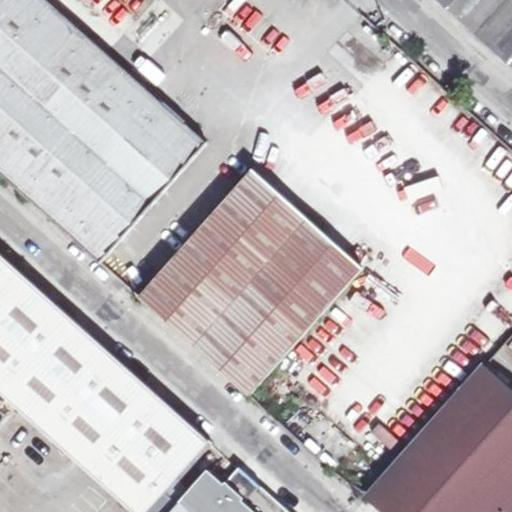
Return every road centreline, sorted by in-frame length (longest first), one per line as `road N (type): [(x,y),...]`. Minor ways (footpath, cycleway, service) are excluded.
road 1 (residential): [(0,215),(335,511)]
road 2 (residential): [(511,108),(390,0)]
